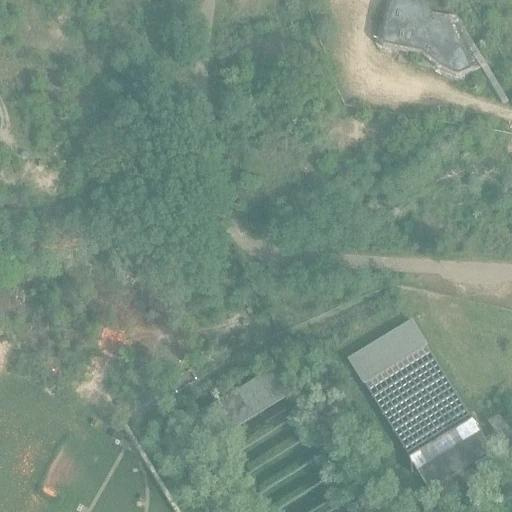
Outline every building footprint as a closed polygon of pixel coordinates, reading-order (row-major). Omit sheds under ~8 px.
[(419,0),(431,30),(455,30),(502,109),(509,105),(459,22),(435,22),(426,0),(419,0)] [(402,6),(385,7),(380,54),(421,62),(439,77),(457,86),(482,76),(455,30),(431,30),(421,5),(402,6)] [(363,386),(427,347),(428,346),(412,320),(347,359),(363,386)] [(296,419),(285,401),(290,398),(288,395),(286,397),(270,372),(196,415),(214,445),(217,443),(228,461),(296,419)] [(429,491),(493,452),(473,420),(409,459),(429,491)]
